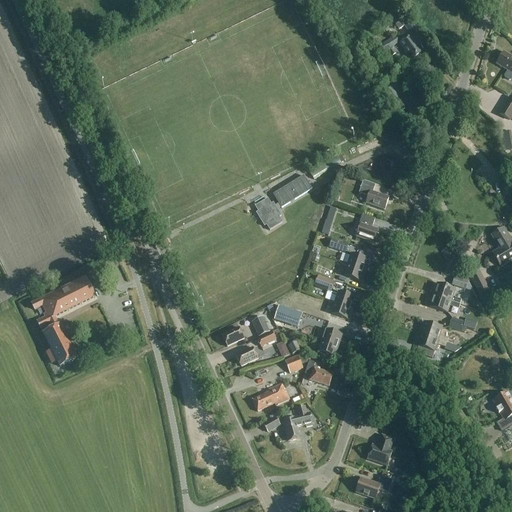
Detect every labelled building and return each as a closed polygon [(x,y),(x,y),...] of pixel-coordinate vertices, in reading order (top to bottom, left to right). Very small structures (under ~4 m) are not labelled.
[(411,36),(418,31),(407,16),(395,25),(399,30),(404,26),(411,36)] [(400,43),(396,36),(386,42),(386,43),(390,49),(400,43)] [(423,52),(412,37),(411,36),(399,45),(411,61),(423,52)] [(511,57),(503,53),(496,65),(505,70),(502,75),(502,77),(506,79),(508,79),(511,74),(511,57)] [(404,97),(413,107),(418,102),(409,92),(404,97)] [(511,117),(511,98),(509,96),(498,115),(510,121),(511,117)] [(323,165),(309,173),(314,180),(327,172),(323,165)] [(304,177),(273,196),(281,209),(312,190),(304,177)] [(385,210),(389,198),(373,193),(375,185),(363,181),(359,194),(368,197),(366,204),(385,210)] [(330,202),(336,205),(339,197),(332,195),(330,202)] [(271,205),(268,199),(255,207),(258,212),(256,213),(264,227),(266,226),(269,231),(283,223),(279,218),(281,217),(273,203),(271,205)] [(332,222),(337,209),(330,207),(326,220),(332,222)] [(374,243),(378,231),(371,229),(374,219),(362,215),(359,224),(361,224),(359,231),(350,228),(348,235),(356,237),(356,238),(374,243)] [(511,241),(504,228),(491,236),(499,250),(492,254),(500,268),(510,262),(509,261),(511,259),(511,241)] [(328,248),(344,253),(347,244),(331,239),(328,248)] [(448,263),(457,259),(454,253),(445,257),(448,263)] [(347,265),(364,271),(368,260),(351,254),(347,265)] [(364,271),(347,265),(343,276),(360,282),(364,271)] [(468,276),(479,296),(489,291),(478,271),(468,276)] [(314,286),(330,292),(333,282),(318,276),(314,286)] [(451,285),(465,289),(467,281),(454,277),(451,285)] [(52,364),(57,362),(60,368),(77,359),(61,325),(60,326),(56,318),(95,299),(85,278),(32,304),(35,311),(43,307),(46,314),(43,315),(45,318),(37,322),(41,329),(44,328),(47,332),(43,334),(52,351),(46,353),(52,364)] [(437,284),(433,296),(460,305),(461,300),(453,297),(456,290),(437,284)] [(338,292),(334,303),(351,309),(355,298),(338,292)] [(458,309),(460,305),(433,296),(429,308),(448,314),(450,307),(458,309)] [(289,308),(304,313),(324,320),(328,309),(322,306),(320,312),(315,310),(315,309),(307,305),(307,304),(292,299),(289,308)] [(351,309),(334,303),(330,315),(348,320),(351,309)] [(278,306),(273,320),(297,329),(302,314),(278,306)] [(303,323),(319,328),(321,320),(306,315),(303,323)] [(451,318),(449,323),(465,328),(466,323),(451,318)] [(251,325),(258,339),(270,334),(263,319),(251,325)] [(469,320),(467,328),(473,331),(476,322),(469,320)] [(424,323),(420,334),(446,343),(447,339),(440,336),(443,329),(424,323)] [(465,328),(449,323),(447,328),(463,333),(465,328)] [(239,329),(222,336),(227,348),(244,340),(239,329)] [(325,330),(321,341),(338,347),(342,336),(325,330)] [(261,348),(276,341),(273,334),(258,340),(261,348)] [(416,346),(417,347),(415,353),(437,361),(440,350),(442,351),(444,347),(448,348),(449,344),(446,343),(420,334),(416,346)] [(338,347),(321,341),(317,352),(334,358),(338,347)] [(287,346),(291,354),(299,351),(295,342),(287,346)] [(119,345),(112,348),(114,353),(122,350),(119,345)] [(83,359),(84,363),(110,351),(109,347),(83,359)] [(253,349),(235,357),(240,368),(258,360),(253,349)] [(284,361),(289,374),(301,369),(300,365),(307,362),(310,356),(303,354),(284,361)] [(328,387),(333,375),(313,369),(315,364),(309,362),(305,374),(311,376),(309,381),(328,387)] [(275,407),(289,400),(282,384),(266,391),(267,394),(252,401),(257,413),(275,405),(275,407)] [(511,425),(511,398),(508,392),(492,401),(502,420),(500,421),(501,423),(497,425),(501,432),(511,425)] [(312,427),(311,425),(309,415),(307,416),(305,407),(297,410),(299,417),(295,418),(294,412),(293,412),(297,429),(305,426),(306,429),(312,427)] [(297,429),(293,412),(283,415),(284,416),(275,419),(270,422),(264,425),(268,433),(280,426),(280,425),(285,424),(289,442),(300,440),(297,429)] [(377,448),(372,446),(367,460),(387,467),(392,452),(390,452),(394,440),(381,436),(377,448)] [(502,471),(495,458),(489,462),(495,474),(502,471)] [(402,471),(400,477),(413,481),(415,475),(402,471)] [(378,490),(388,493),(392,481),(380,477),(377,485),(361,479),(356,493),(375,500),(378,490)]
